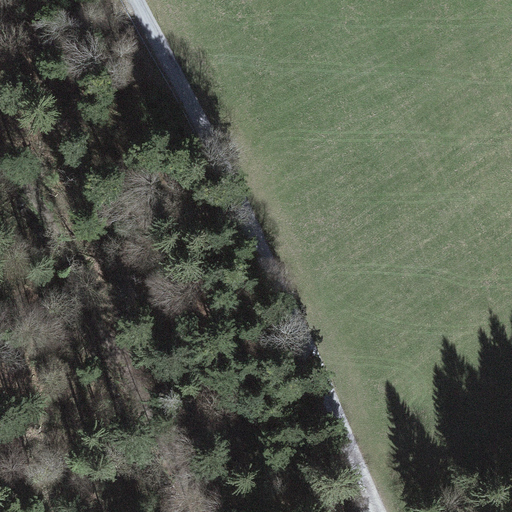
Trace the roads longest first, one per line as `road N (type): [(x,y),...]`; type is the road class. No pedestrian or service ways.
road 1 (track): [(42,0),(50,88),(92,186),(131,314),(141,401),(0,141)]
road 2 (unclassified): [(373,511),(306,345),(133,0)]
